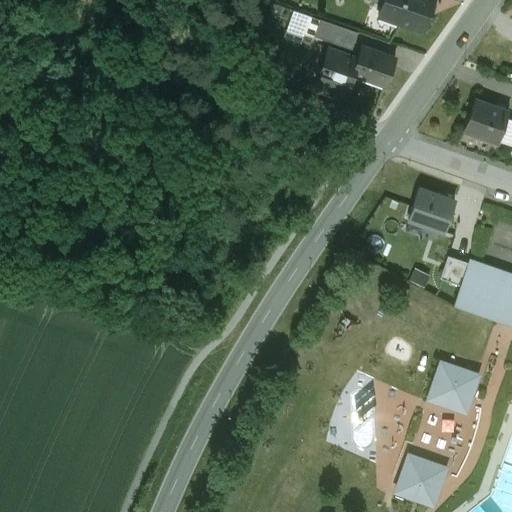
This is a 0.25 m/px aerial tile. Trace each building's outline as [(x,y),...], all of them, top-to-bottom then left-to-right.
[(434,0),(383,0),(378,16),(423,32),(434,0)] [(358,33),(320,20),(314,37),(352,50),(358,33)] [(395,59),(361,47),(357,60),(352,74),(385,86),(395,59)] [(357,60),(329,50),(321,70),(323,71),(317,88),(343,97),(352,74),(357,60)] [(508,112),(474,100),(463,131),(497,143),(508,112)] [(448,233),(458,197),(413,184),(402,221),(448,233)] [(424,238),(398,219),(375,252),(395,266),(404,253),(411,257),(424,238)] [(511,274),(469,259),(468,263),(448,257),(440,279),(460,286),(454,305),(511,325),(511,274)] [(477,375),(440,362),(433,384),(470,397),(477,375)] [(440,483),(403,470),(395,492),(432,505),(440,483)]
